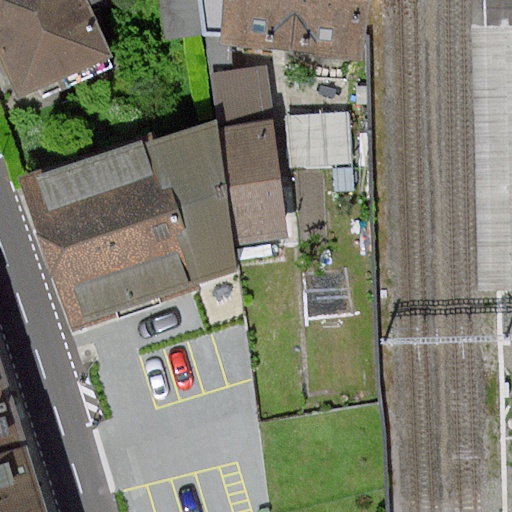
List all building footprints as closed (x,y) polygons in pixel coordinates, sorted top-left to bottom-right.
[(0,0),(0,47),(25,100),(121,52),(98,3),(105,0),(0,0)] [(218,0),(224,34),(375,52),(382,0),(218,0)] [(248,245),(300,240),(269,63),(217,71),(226,120),(248,245)] [(31,177),(86,328),(246,276),(242,246),(248,245),(226,120),(147,138),(31,177)] [(0,442),(19,435),(0,385),(0,442)] [(19,435),(0,442),(0,511),(44,511),(42,503),(19,435)]
